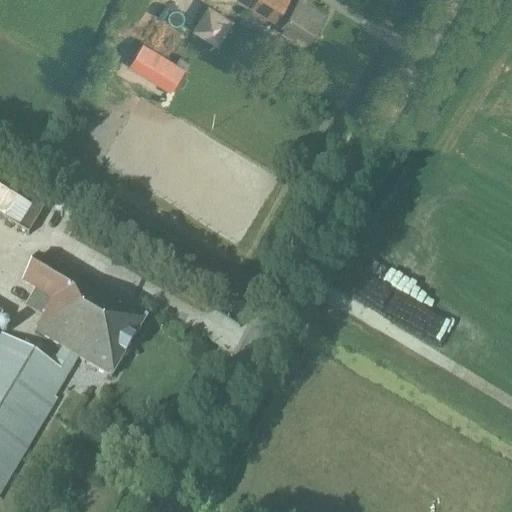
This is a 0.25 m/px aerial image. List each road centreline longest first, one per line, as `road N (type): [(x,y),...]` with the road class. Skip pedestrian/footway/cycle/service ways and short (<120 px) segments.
road 1 (tertiary): [(165,511),(455,0)]
road 2 (track): [(511,409),(297,282)]
